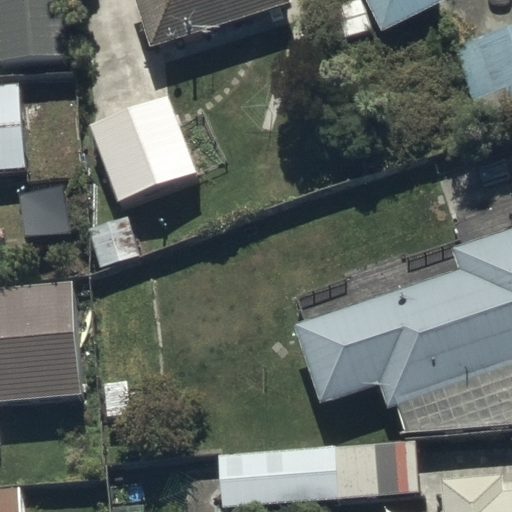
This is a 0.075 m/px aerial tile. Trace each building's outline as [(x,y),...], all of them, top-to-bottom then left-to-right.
[(63,0),(0,0),(0,55),(4,55),(6,79),(70,74),(63,0)] [(291,0),(141,0),(143,2),(138,4),(158,69),(299,28),(291,0)] [(359,0),(387,55),(457,20),(447,0),(359,0)] [(511,30),(460,48),(487,126),(511,117),(511,30)] [(23,86),(0,88),(0,171),(29,170),(23,86)] [(178,95),(92,123),(120,203),(204,175),(178,95)] [(465,273),(301,326),(327,403),(386,384),(395,408),(403,408),(412,432),(511,424),(511,235),(458,253),(465,273)] [(79,281),(0,287),(0,400),(87,394),(79,281)] [(421,443),(223,456),(224,505),(424,492),(421,443)] [(507,478),(448,483),(450,511),(511,511),(511,491),(508,492),(507,478)] [(27,511),(25,490),(0,492),(0,511),(27,511)]
